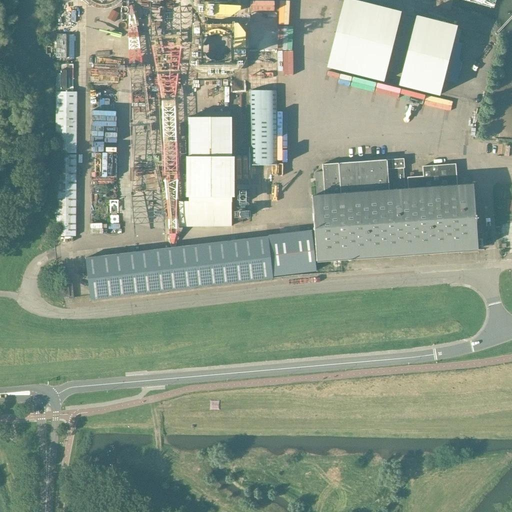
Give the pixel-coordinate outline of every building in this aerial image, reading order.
[(459,57),(462,45),(458,44),(461,31),(456,30),(456,27),(361,3),(360,5),(358,4),(344,57),(347,57),(343,72),(439,96),(443,80),(457,83),(462,64),(459,57)] [(340,76),(334,100),(357,105),(363,81),(340,76)] [(278,91),(252,90),(251,117),(251,166),(277,166),(277,117),(278,91)] [(75,236),(75,92),(55,92),(55,236),(75,236)] [(234,197),(234,157),(232,157),(232,117),(188,117),(188,157),(186,157),(186,197),(188,197),(188,202),(178,202),(179,227),(231,227),(231,202),(231,197),(234,197)] [(475,226),(473,185),(457,186),(455,165),(422,167),(422,177),(407,178),(407,190),(404,190),(403,169),(404,169),(403,159),(323,164),(323,172),(315,173),(316,196),(312,197),(316,261),(483,249),(482,225),(475,226)] [(311,231),(267,236),(268,237),(272,276),(316,271),(311,231)] [(272,276),(268,237),(85,259),(90,296),(90,300),(272,276)] [(73,298),(72,282),(68,283),(68,282),(58,283),(60,297),(68,296),(69,298),(73,298)]
